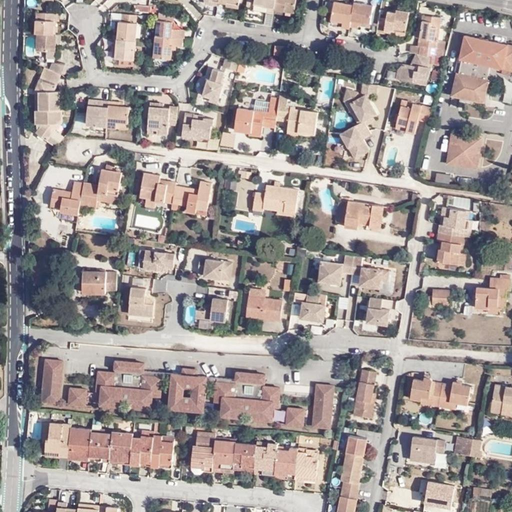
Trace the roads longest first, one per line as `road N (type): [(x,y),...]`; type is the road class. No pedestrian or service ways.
road 1 (tertiary): [(14,475),(12,0)]
road 2 (residential): [(147,487),(297,502),(303,511)]
road 3 (residential): [(14,475),(147,487)]
